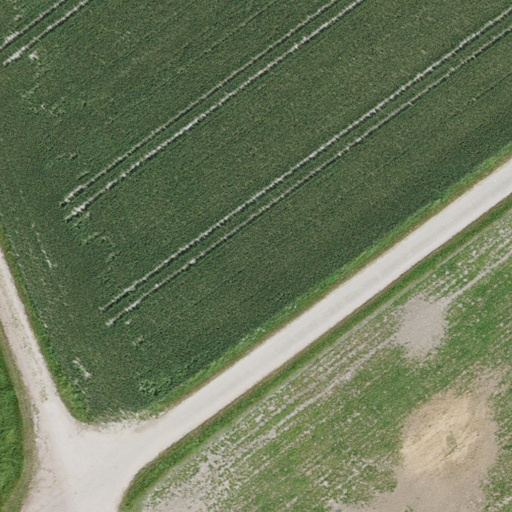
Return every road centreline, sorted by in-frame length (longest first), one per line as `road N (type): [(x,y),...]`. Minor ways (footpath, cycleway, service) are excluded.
road 1 (track): [(511,172),(41,511)]
road 2 (track): [(0,301),(72,489)]
